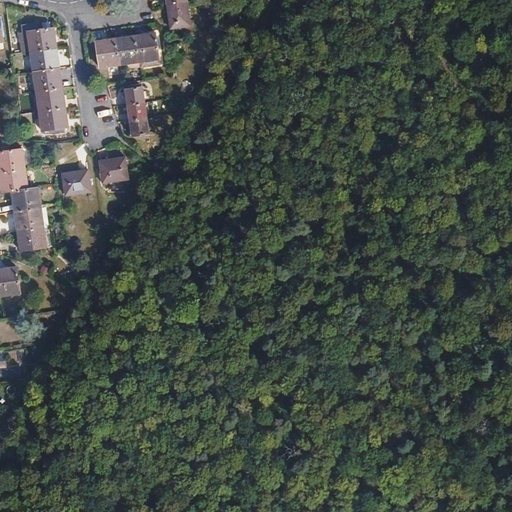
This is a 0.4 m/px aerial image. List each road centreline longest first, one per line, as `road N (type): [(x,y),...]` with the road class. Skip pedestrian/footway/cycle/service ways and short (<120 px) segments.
road 1 (track): [(272,0),(164,176),(118,313)]
road 2 (unknown): [(2,511),(118,313)]
road 3 (residential): [(116,137),(90,124),(70,3)]
